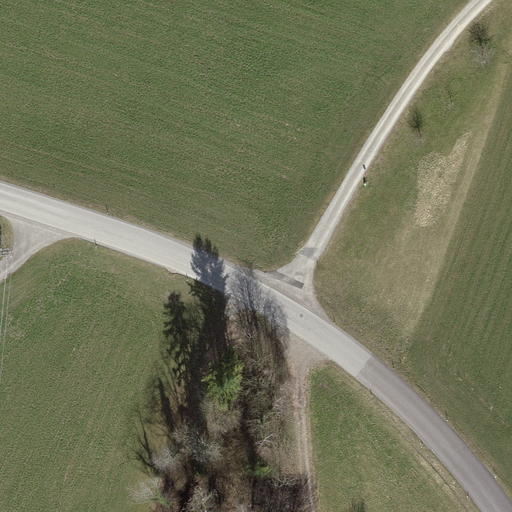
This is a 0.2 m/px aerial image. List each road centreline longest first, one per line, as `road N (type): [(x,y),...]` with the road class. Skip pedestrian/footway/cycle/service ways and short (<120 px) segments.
road 1 (tertiary): [(0,197),(296,298),(437,431),(498,511)]
road 2 (track): [(296,298),(443,44),(499,0)]
road 3 (track): [(296,298),(311,511)]
